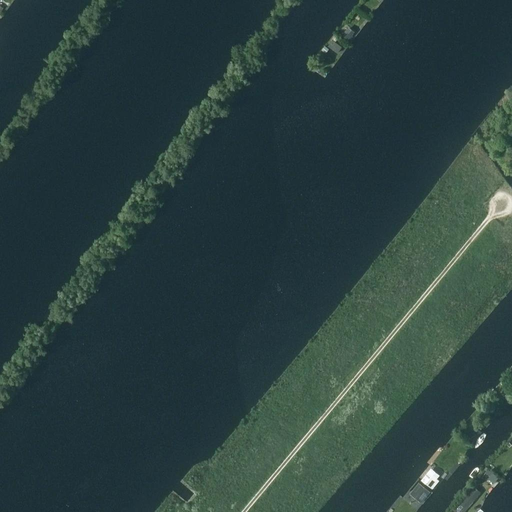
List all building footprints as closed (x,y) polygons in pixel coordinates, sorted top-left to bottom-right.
[(347,28),(342,35),(348,40),(353,34),(347,28)] [(332,40),(328,46),(334,50),(338,44),(332,40)] [(472,429),(466,435),(473,442),(479,436),(472,429)] [(428,472),(421,480),(432,490),(439,481),(428,472)] [(419,483),(412,491),(424,500),(430,492),(419,483)] [(472,488),(455,508),(460,511),(463,511),(480,494),(472,488)]
